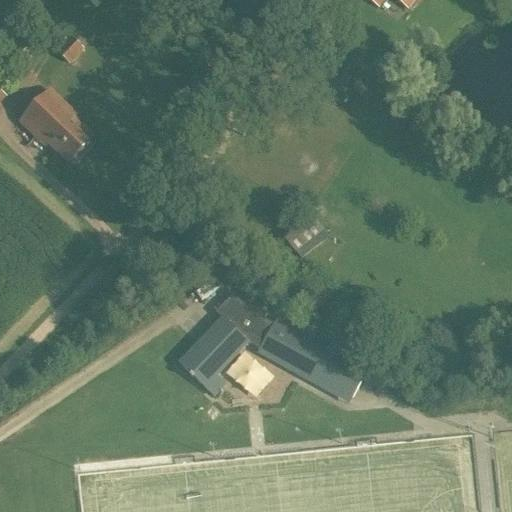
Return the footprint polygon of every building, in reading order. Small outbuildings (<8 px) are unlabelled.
[(274,0),(284,21),(316,7),(312,0),(274,0)] [(369,0),(379,8),(385,0),(395,0),(409,11),(417,0),(369,0)] [(23,36),(8,52),(24,68),(39,51),(23,36)] [(71,38),(57,53),(70,65),(84,50),(71,38)] [(49,144),(70,164),(94,139),(73,120),(76,116),(50,91),(20,123),(46,147),(49,144)] [(324,245),(327,243),(326,241),(328,238),(310,215),(283,237),(301,260),(323,243),(324,245)] [(277,321),(275,325),(264,320),(267,315),(233,296),(216,314),(218,316),(222,320),(179,365),(213,397),(225,385),(216,376),(248,343),(323,385),(351,400),(367,371),(277,321)]
